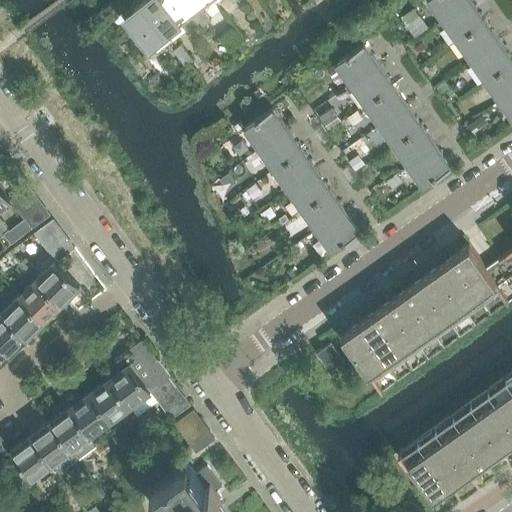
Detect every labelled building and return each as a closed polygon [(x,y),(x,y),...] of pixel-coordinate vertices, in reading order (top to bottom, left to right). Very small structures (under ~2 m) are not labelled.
[(165,31),(141,0),(135,5),(133,3),(124,11),(139,31),(137,32),(138,37),(140,42),(144,45),(148,48),(150,48),(168,34),(165,31)] [(180,19),(164,0),(141,0),(165,31),(180,19)] [(195,8),(188,0),(164,0),(180,19),(191,11),(197,18),(205,12),(199,4),(195,8)] [(468,0),(429,0),(443,18),(468,0)] [(484,19),(479,13),(469,0),(468,0),(443,18),(457,38),(484,19)] [(205,12),(197,18),(203,26),(211,20),(205,12)] [(498,40),(492,31),(484,19),(457,38),(471,59),(498,40)] [(511,60),(511,59),(508,53),(498,40),(471,59),(486,79),(511,60)] [(378,64),(372,55),(364,44),(364,43),(347,55),(337,62),(351,83),(378,64)] [(193,59),(181,44),(177,47),(188,63),(193,59)] [(188,63),(177,47),(173,50),(185,65),(188,63)] [(511,90),(511,60),(486,79),(500,99),(511,90)] [(392,84),(388,78),(378,64),(351,83),(365,103),(392,84)] [(407,104),(401,96),(392,84),(365,103),(380,124),(407,104)] [(511,90),(500,99),(511,116),(511,90)] [(421,124),(416,118),(407,104),(380,124),(394,144),(421,124)] [(287,129),(280,120),(273,109),(273,108),(272,107),(256,119),(256,120),(245,127),(260,147),(287,129)] [(332,107),(319,116),(328,130),(342,120),(332,107)] [(476,131),(488,122),(482,114),(470,123),(476,131)] [(436,145),(429,136),(421,124),(394,144),(408,164),(436,145)] [(301,149),(296,142),(287,129),(260,147),(274,168),(301,149)] [(450,165),(445,158),(436,145),(408,164),(423,185),(424,184),(434,177),(434,178),(451,166),(450,165)] [(315,169),(309,160),(301,149),(274,168),(288,188),(315,169)] [(330,189),(325,182),(315,169),(288,188),(303,208),(330,189)] [(230,172),(220,178),(227,188),(237,182),(230,172)] [(397,173),(387,181),(393,189),(403,182),(397,173)] [(10,199),(0,185),(0,208),(11,200),(10,199)] [(17,208),(35,194),(28,185),(10,199),(11,200),(17,208)] [(344,210),(338,201),(330,189),(303,208),(317,229),(344,210)] [(24,217),(42,204),(35,194),(17,208),(24,217)] [(32,228),(50,214),(42,204),(24,217),(32,228)] [(358,230),(353,223),(344,210),(317,229),(332,250),(333,249),(332,249),(342,242),(343,242),(359,231),(358,230)] [(42,242),(60,228),(53,218),(34,232),(42,242)] [(48,251),(67,238),(60,228),(42,242),(48,251)] [(56,261),(74,247),(67,238),(48,251),(55,260),(56,261)] [(509,299),(511,296),(511,247),(500,256),(498,257),(499,258),(486,266),(470,243),(342,333),(381,389),(384,388),(384,387),(507,300),(509,299)] [(35,267),(24,257),(21,261),(31,272),(35,267)] [(79,285),(56,261),(55,260),(37,277),(61,303),(79,285)] [(61,303),(37,277),(19,295),(44,320),(61,303)] [(44,320),(19,295),(2,312),(26,337),(44,320)] [(26,337),(2,312),(0,313),(0,344),(9,354),(26,337)] [(176,385),(168,375),(158,361),(154,356),(155,355),(142,338),(116,358),(114,360),(114,363),(115,366),(118,370),(109,377),(130,406),(137,416),(158,400),(157,398),(176,385)] [(345,359),(331,341),(316,351),(330,370),(345,359)] [(0,362),(9,354),(0,344),(0,362)] [(511,384),(506,376),(488,388),(496,399),(511,421),(511,384)] [(130,406),(109,377),(90,391),(111,420),(130,406)] [(164,408),(182,394),(176,385),(157,398),(158,400),(164,408)] [(511,443),(511,421),(496,399),(488,388),(470,401),(478,412),(504,449),(511,443)] [(111,420),(90,391),(70,406),(91,434),(111,420)] [(171,418),(190,404),(182,394),(164,408),(171,418)] [(504,449),(478,412),(470,401),(453,413),(461,424),(487,461),(504,449)] [(97,443),(91,434),(70,406),(51,420),(78,457),(97,443)] [(182,433),(200,419),(193,409),(175,423),(182,433)] [(487,461),(461,424),(453,413),(435,425),(443,436),(469,473),(487,461)] [(190,443),(208,429),(200,419),(182,433),(190,443)] [(78,457),(51,420),(31,434),(52,463),(58,472),(78,457)] [(469,473),(443,436),(435,425),(418,438),(425,449),(451,486),(469,473)] [(196,452),(215,438),(208,429),(190,443),(196,452)] [(52,463),(31,434),(11,449),(32,477),(52,463)] [(451,486),(425,449),(418,438),(401,450),(401,449),(398,451),(433,499),(451,486)] [(0,458),(10,450),(4,441),(0,443),(0,458)] [(225,511),(216,500),(221,496),(213,486),(219,481),(207,465),(196,473),(190,464),(194,461),(190,457),(151,486),(169,511),(225,511)]
